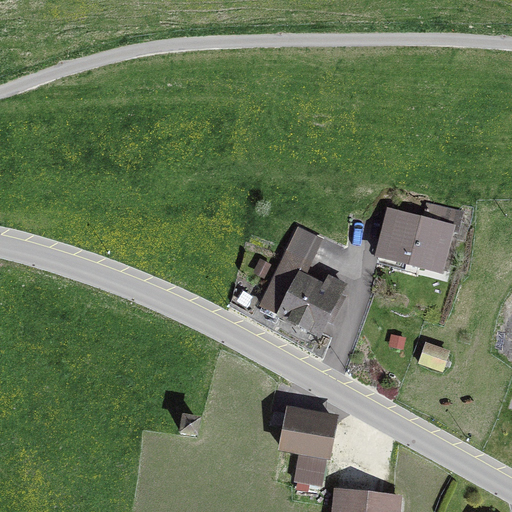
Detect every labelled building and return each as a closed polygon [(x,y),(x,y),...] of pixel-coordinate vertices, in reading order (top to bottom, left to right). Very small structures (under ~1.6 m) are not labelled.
[(417,226),(380,215),(366,263),(432,281),(434,272),(444,275),(460,219),(422,208),(417,226)] [(322,245),(296,233),(256,315),(282,328),(278,336),(308,351),(338,289),(323,281),(316,294),(302,286),(322,245)] [(444,356),(420,348),(413,371),(437,378),(444,356)] [(329,424),(276,414),(268,459),(320,469),(329,424)] [(187,426),(169,424),(166,442),(185,445),(187,426)] [(396,511),(397,504),(329,496),(327,511),(396,511)]
